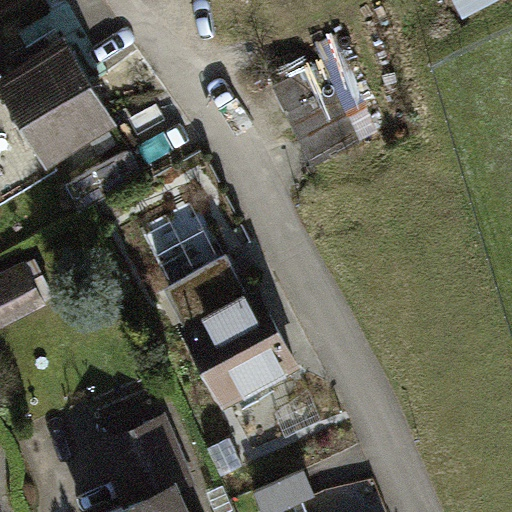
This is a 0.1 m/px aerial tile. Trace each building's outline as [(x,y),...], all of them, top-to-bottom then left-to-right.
[(65,38),(66,40),(91,82),(110,71),(83,27),(65,38)] [(66,40),(4,77),(48,150),(110,112),(91,82),(66,40)] [(324,59),(274,84),(313,163),(363,139),(324,59)] [(0,70),(0,200),(57,166),(49,151),(48,150),(4,77),(0,70)] [(244,247),(169,282),(223,398),(298,363),(244,247)] [(20,273),(0,282),(0,319),(35,301),(20,273)] [(189,476),(165,418),(107,442),(131,501),(104,511),(183,511),(172,484),(189,476)] [(305,470),(256,490),(265,511),(271,511),(315,495),(305,470)]
